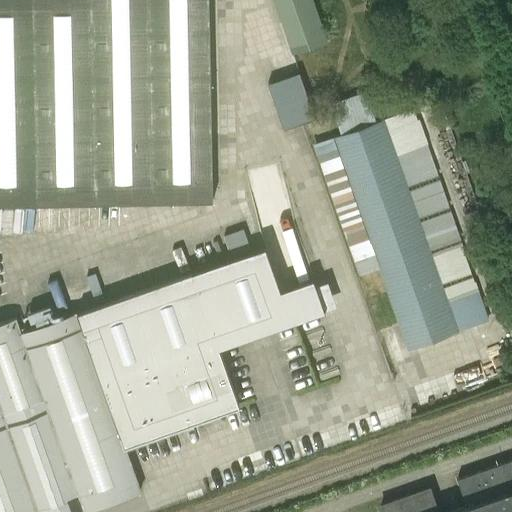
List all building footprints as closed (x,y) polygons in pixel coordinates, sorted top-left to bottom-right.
[(124,446),(245,405),(221,338),(341,297),(329,263),(291,275),(279,236),(23,323),(15,318),(0,323),(0,204),(221,200),(216,0),(0,0),(0,511),(89,511),(146,492),(124,446)] [(278,0),(293,52),(329,42),(317,0),(278,0)] [(288,126),(319,117),(304,70),(273,80),(288,126)] [(333,136),(334,140),(305,150),(349,277),(379,267),(408,349),(460,331),(488,320),(415,107),(385,118),(333,136)] [(511,511),(511,458),(457,478),(467,506),(448,511),(440,511),(431,485),(378,504),(381,511),(511,511)]
